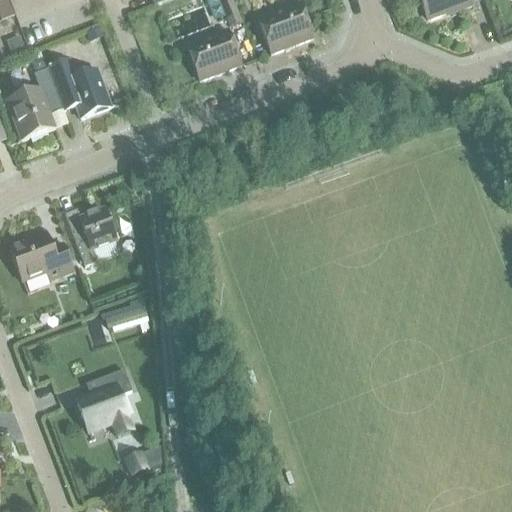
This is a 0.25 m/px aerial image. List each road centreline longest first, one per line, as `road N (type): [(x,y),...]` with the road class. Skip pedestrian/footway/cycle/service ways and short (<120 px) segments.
road 1 (residential): [(166,140),(389,53)]
road 2 (residential): [(0,206),(166,140)]
road 3 (residential): [(60,511),(0,344)]
road 4 (residential): [(166,140),(113,0)]
road 5 (residential): [(389,53),(470,75),(511,61)]
